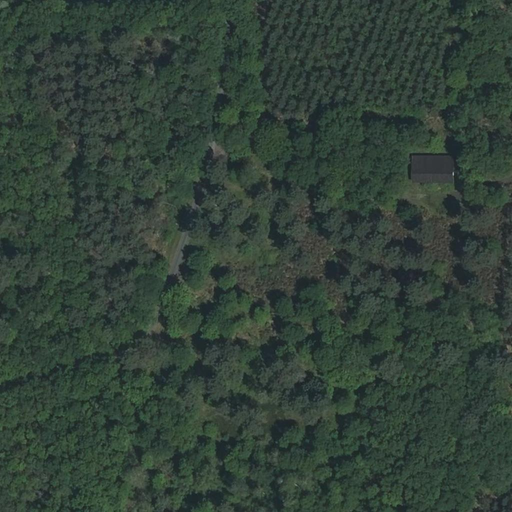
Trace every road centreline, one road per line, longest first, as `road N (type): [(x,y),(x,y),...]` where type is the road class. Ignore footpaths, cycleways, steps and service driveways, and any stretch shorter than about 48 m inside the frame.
road 1 (unclassified): [(227,0),(210,133),(157,327),(120,358),(0,393)]
road 2 (track): [(210,133),(227,154),(306,188),(400,199),(511,178)]
